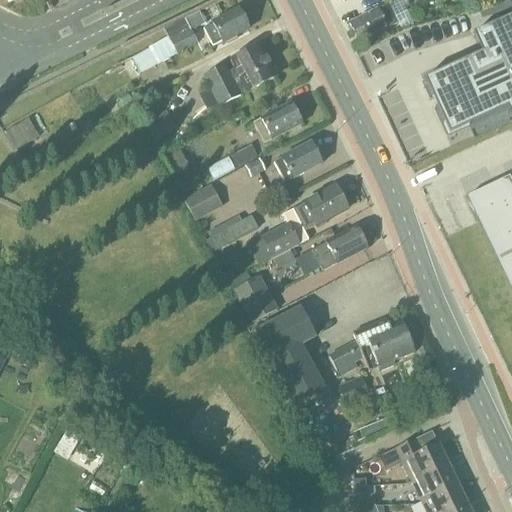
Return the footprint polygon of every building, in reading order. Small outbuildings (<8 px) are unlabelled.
[(403,0),(406,10),(435,2),(434,0),(403,0)] [(391,5),(387,7),(376,12),(376,11),(348,25),(358,45),(386,31),(385,30),(400,23),(391,5)] [(197,12),(183,20),(183,21),(189,32),(192,37),(197,35),(194,30),(204,25),(197,12)] [(242,17),(239,16),(237,12),(211,25),(211,26),(202,31),(211,48),(220,43),(221,45),(247,32),(245,27),(246,23),(242,17)] [(481,56),(423,82),(448,137),(505,111),(507,115),(511,112),(511,18),(472,36),(481,56)] [(189,32),(168,44),(175,57),(196,45),(189,32)] [(139,76),(175,57),(168,44),(150,53),(149,51),(130,61),(139,76)] [(224,67),(202,78),(218,109),(239,98),(239,97),(245,93),(246,94),(274,79),(257,47),(229,62),(234,72),(228,75),(224,67)] [(259,122),(252,126),(263,146),(270,142),(271,143),(300,127),(288,106),(259,121),(259,122)] [(160,117),(143,125),(152,144),(169,136),(160,117)] [(12,129),(24,147),(38,139),(27,121),(12,129)] [(280,161),(273,165),(284,185),(291,181),(291,182),(320,166),(309,145),(280,160),(280,161)] [(250,147),(236,154),(242,165),(256,158),(250,147)] [(258,161),(244,169),(250,180),(264,173),(258,161)] [(511,182),(509,184),(506,178),(500,182),(466,198),(511,295),(511,182)] [(307,242),(303,234),(315,228),(345,212),(333,190),(303,206),(281,218),(286,227),(261,240),(271,261),(307,242)] [(205,240),(212,253),(254,231),(247,218),(205,240)] [(321,274),(326,271),(334,267),(365,251),(354,230),(323,246),(310,253),(321,274)] [(257,277),(231,291),(230,291),(248,325),(275,311),(257,277)] [(312,338),(296,309),(253,332),(291,404),(320,389),(297,345),(312,338)] [(355,369),(352,364),(361,360),(367,374),(378,370),(379,374),(393,368),(391,365),(413,356),(399,325),(388,330),(384,322),(351,336),(355,345),(346,349),(328,359),(338,378),(355,369)] [(360,378),(336,389),(343,404),(367,394),(360,378)] [(355,424),(379,413),(374,404),(351,414),(355,424)] [(394,451),(401,464),(410,484),(446,466),(437,447),(420,455),(414,442),(394,451)] [(410,484),(419,503),(456,486),(446,466),(410,484)] [(352,482),(353,490),(365,489),(364,481),(352,482)] [(419,503),(423,511),(451,511),(465,506),(456,486),(419,503)] [(365,489),(353,490),(353,498),(365,497),(365,489)]
